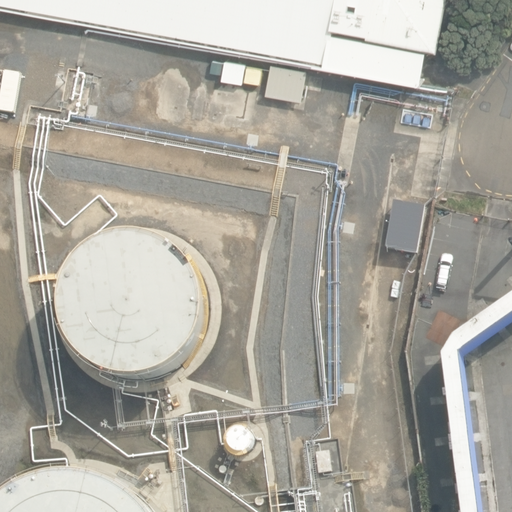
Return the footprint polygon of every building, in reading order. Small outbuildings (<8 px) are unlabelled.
[(0,0),(0,5),(275,55),(316,62),(422,81),(429,46),(440,48),(440,44),(448,0),(0,0)] [(249,64),(228,60),(224,78),(246,82),(249,64)] [(268,93),(303,100),(309,71),(274,64),(268,93)] [(254,67),(252,79),(264,80),(266,69),(254,67)] [(419,255),(428,208),(396,202),(387,249),(419,255)] [(474,235),(477,218),(436,211),(433,228),(474,235)] [(116,386),(137,389),(157,386),(176,378),(193,366),(206,350),(214,331),(218,311),(218,306),(216,285),(208,266),(196,250),(181,236),(162,227),(142,223),(121,224),(102,230),(84,241),(70,256),(59,273),(54,293),(53,314),(57,334),(67,352),(80,368),(97,379),(116,386)] [(439,287),(447,246),(431,243),(423,284),(439,287)] [(473,511),(489,511),(471,355),(511,325),(511,303),(510,304),(464,337),(454,354),(473,511)] [(241,454),(244,455),(247,455),(250,454),(253,452),(255,449),(256,446),(256,443),(256,439),(255,436),(253,434),(251,431),(248,430),(245,429),(242,429),(239,430),(236,432),(234,435),(232,438),(232,441),(232,445),(233,448),(235,451),(238,453),(241,454)] [(167,511),(158,499),(136,481),(111,468),(84,463),(56,464),(29,472),(5,487),(0,491),(0,511),(167,511)]
